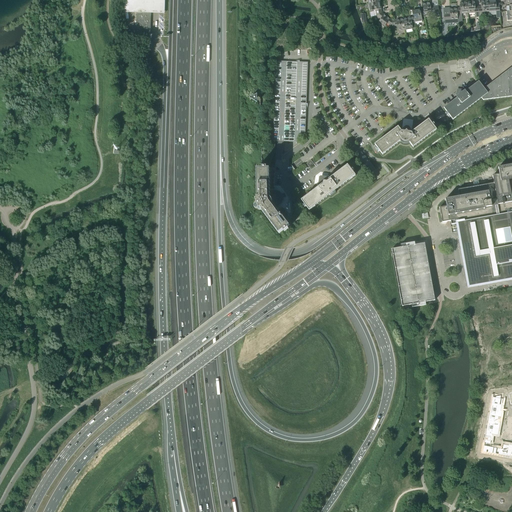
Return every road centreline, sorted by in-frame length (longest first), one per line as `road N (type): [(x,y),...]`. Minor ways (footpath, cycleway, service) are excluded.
road 1 (motorway): [(305,282),(331,286),(364,330),(373,370),(368,397),(343,426),(307,439),(261,425),(241,399),(220,260),(219,101)]
road 2 (motorway): [(229,511),(204,305),(204,0)]
road 3 (motorway): [(184,0),(182,276),(206,511)]
road 4 (motorway): [(460,146),(404,176),(313,248),(280,258),(243,242),(229,219),(219,101)]
road 5 (primary): [(311,263),(102,417),(64,456),(32,511)]
road 6 (primary): [(49,511),(113,429),(305,282)]
road 7 (motorway): [(322,511),(376,422),(388,385),(382,336),(344,279)]
road 8 (motorway): [(163,194),(173,450)]
road 9 (secondary): [(347,249),(444,175),(511,142)]
road 10 (unclassified): [(30,421),(34,390),(13,227)]
road 11 (motorway): [(171,0),(163,194)]
road 12 (secondary): [(460,146),(311,263)]
road 13 (motorway): [(159,46),(163,194)]
road 14 (unknown): [(311,66),(281,59),(277,157),(284,171)]
